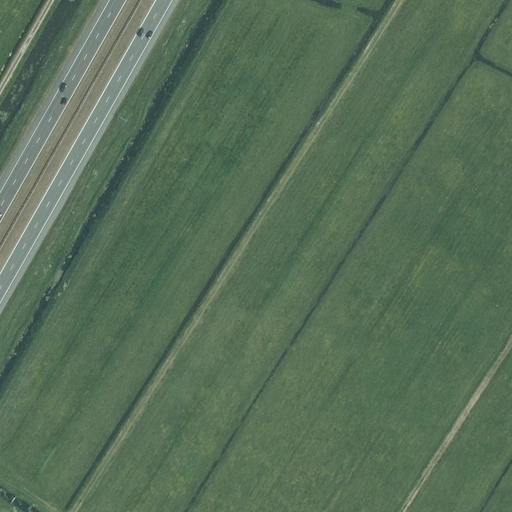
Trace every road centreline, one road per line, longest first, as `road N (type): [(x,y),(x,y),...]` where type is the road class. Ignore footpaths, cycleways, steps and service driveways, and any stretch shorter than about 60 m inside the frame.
road 1 (motorway): [(0,289),(165,0)]
road 2 (motorway): [(117,0),(0,206)]
